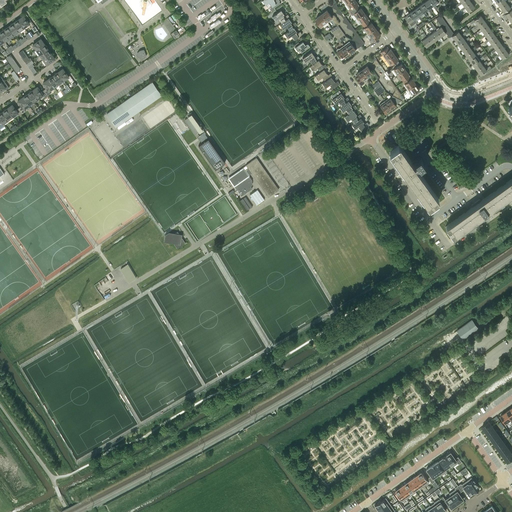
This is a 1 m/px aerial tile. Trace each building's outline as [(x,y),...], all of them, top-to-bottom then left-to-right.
[(354,0),(351,0),(346,4),(350,9),(348,10),(349,13),(358,6),(357,4),(358,4),(354,0)] [(433,6),(429,0),(426,0),(423,2),(428,9),(431,13),(433,12),(430,8),(433,6)] [(436,0),(429,0),(433,6),(435,10),(437,8),(435,4),(438,2),(436,0)] [(465,8),(467,11),(468,12),(474,7),(470,1),(464,6),(460,9),(461,11),(465,8)] [(428,9),(423,2),(419,6),(423,13),(426,17),(428,15),(425,12),(428,9)] [(511,6),(511,4),(509,6),(507,3),(500,8),(504,12),(510,8),(511,6)] [(358,6),(349,13),(351,15),(353,13),(357,18),(364,13),(360,8),(358,6)] [(423,13),(419,6),(414,10),(419,16),(418,16),(421,20),(423,19),(420,15),(423,13)] [(279,18),(282,23),(288,18),(289,17),(287,15),(285,16),(281,10),(272,17),(275,21),(279,18)] [(419,16),(414,10),(409,13),(413,20),(416,24),(418,23),(415,19),(418,16),(419,16)] [(321,14),(327,21),(332,18),(326,11),(321,14)] [(362,26),(369,21),(367,19),(368,18),(364,13),(357,18),(361,24),(361,23),(362,26)] [(413,20),(409,13),(404,17),(409,23),(408,23),(411,27),(413,26),(410,22),(413,20)] [(319,27),(321,25),(327,21),(321,14),(316,18),(317,19),(314,21),(319,27)] [(475,21),(477,24),(483,19),(480,15),(474,19),(473,19),(469,22),(471,24),(475,21)] [(18,19),(24,27),(29,24),(27,20),(26,20),(26,19),(23,16),(22,16),(20,17),(20,18),(18,19)] [(296,25),(294,22),(292,24),(288,18),(282,23),(279,24),(282,29),(286,26),(289,30),(293,27),(296,25)] [(13,23),(19,31),(24,27),(18,19),(16,20),(14,22),(13,23)] [(480,29),(487,24),(483,19),(477,24),(473,27),(474,28),(478,26),(480,29)] [(367,32),(374,27),(371,22),(370,23),(369,21),(362,26),(364,28),(367,32)] [(446,33),(446,32),(444,30),(442,28),(441,25),(439,23),(438,22),(437,23),(439,27),(436,29),(441,36),(446,33)] [(19,31),(13,23),(12,23),(10,24),(10,25),(8,26),(14,34),(19,31)] [(484,34),(490,29),(487,24),(480,29),(476,32),(477,32),(478,33),(482,31),(484,34)] [(432,33),(436,39),(441,36),(436,29),(434,25),(432,27),(434,31),(432,33)] [(4,30),(9,38),(14,34),(8,26),(6,27),(5,29),(4,30)] [(293,27),(284,34),(287,38),(291,35),(294,40),(302,35),(300,32),(297,33),(293,27)] [(378,37),(376,35),(379,33),(374,27),(367,32),(371,38),(368,40),(370,42),(378,37)] [(427,36),(431,43),(436,39),(432,33),(429,29),(427,30),(430,34),(427,36)] [(487,38),(494,34),(490,29),(484,34),(480,37),(481,38),(485,35),(487,38)] [(9,38),(4,30),(2,30),(0,31),(1,32),(0,32),(0,34),(4,41),(9,38)] [(462,36),(466,33),(465,32),(461,35),(458,31),(454,34),(452,35),(452,36),(455,40),(462,36)] [(431,43),(427,36),(424,32),(422,34),(425,38),(421,40),(426,47),(431,43)] [(491,43),(498,39),(494,34),(487,38),(483,41),(485,43),(489,40),(491,43)] [(462,36),(455,40),(459,45),(465,41),(466,41),(470,38),(468,36),(464,39),(462,36)] [(36,50),(44,44),(41,39),(33,45),(36,50)] [(354,47),(359,43),(352,39),(350,41),(350,42),(345,46),(350,53),(356,49),(354,47)] [(495,48),(501,43),(498,39),(491,43),(487,46),(488,48),(492,45),(495,48)] [(308,44),(306,44),(304,45),(302,41),(299,43),(298,42),(293,45),(295,47),(294,47),(297,50),(298,49),(301,52),(309,46),(308,44)] [(465,41),(459,45),(462,50),(469,45),(469,46),(473,43),(472,41),(468,44),(466,41),(465,41)] [(498,53),(505,48),(501,43),(495,48),(491,51),(492,53),(496,50),(498,53)] [(46,47),(47,46),(45,45),(44,44),(36,50),(40,54),(48,49),(46,47)] [(469,45),(462,50),(466,55),(472,50),(473,51),(477,48),(475,46),(471,49),(469,46),(469,45)] [(344,55),(345,57),(350,53),(345,46),(340,50),(339,48),(338,48),(336,49),(336,50),(341,57),(344,55)] [(387,59),(394,54),(390,49),(389,50),(387,47),(380,52),(382,55),(383,54),(387,59)] [(499,55),(502,58),(509,54),(505,48),(498,53),(494,56),(495,58),(499,55)] [(43,59),(51,54),(50,52),(50,50),(49,51),(48,49),(40,54),(43,59)] [(137,55),(141,59),(146,56),(144,50),(143,50),(141,51),(140,51),(139,52),(138,53),(137,54),(137,55)] [(472,50),(466,55),(469,60),(476,55),(476,56),(480,53),(479,51),(475,54),(473,51),(472,50)] [(312,64),(318,60),(319,59),(317,56),(315,58),(311,52),(302,58),(305,63),(309,60),(312,64)] [(480,61),(484,58),(487,55),(485,53),(482,55),(482,56),(478,59),(476,56),(476,55),(469,60),(473,65),(479,60),(480,61)] [(51,54),(43,59),(47,64),(55,59),(51,54)] [(394,54),(387,59),(390,65),(398,59),(394,54)] [(312,64),(309,66),(313,70),(316,68),(319,72),(323,69),(327,67),(325,64),(322,66),(318,60),(312,64)] [(479,60),(473,65),(477,70),(483,65),(487,62),(486,61),(482,64),(480,61),(479,60)] [(397,74),(405,69),(401,63),(394,69),(397,74)] [(483,65),(477,70),(480,75),(486,70),(487,70),(491,67),(490,66),(486,68),(483,65)] [(362,70),(367,77),(372,73),(367,66),(362,70)] [(63,69),(58,72),(63,80),(68,77),(63,69)] [(323,69),(319,72),(314,76),(317,80),(321,77),(324,81),(331,77),(332,76),(330,73),(327,75),(323,69)] [(403,81),(409,76),(408,74),(405,69),(397,74),(401,79),(403,81)] [(367,77),(362,70),(357,73),(358,76),(356,77),(361,85),(364,83),(362,81),(367,77)] [(58,84),(63,80),(58,72),(56,73),(54,74),(55,74),(53,76),(58,84)] [(48,79),(54,87),(58,84),(53,76),(51,77),(50,76),(49,78),(48,79)] [(407,88),(415,83),(411,78),(411,79),(409,76),(403,81),(404,83),(407,88)] [(324,81),(322,83),(325,88),(329,85),(332,89),(339,84),(337,81),(335,83),(331,77),(324,81)] [(44,90),(48,95),(51,93),(49,91),(54,87),(48,79),(43,83),(46,88),(44,90)] [(0,91),(5,88),(6,89),(9,87),(4,81),(0,83),(0,91)] [(116,127),(162,95),(158,90),(152,81),(130,96),(106,113),(116,127)] [(415,83),(407,88),(412,94),(419,89),(415,83)] [(48,95),(44,90),(41,92),(37,87),(32,90),(38,98),(43,95),(45,97),(48,95)] [(27,94),(33,102),(38,98),(32,90),(31,91),(29,92),(27,94)] [(349,100),(347,97),(345,99),(340,93),(338,95),(336,93),(334,95),(335,97),(331,99),(335,104),(339,101),(342,105),(348,101),(349,100)] [(394,93),(392,95),(401,100),(403,101),(405,99),(400,93),(398,95),(394,93)] [(26,95),(25,94),(24,96),(23,97),(28,105),(33,102),(27,94),(26,95)] [(396,105),(395,104),(401,100),(392,95),(391,98),(390,98),(385,102),(391,109),(396,105)] [(18,108),(22,113),(25,111),(24,109),(28,105),(23,97),(18,101),(21,106),(18,108)] [(349,113),(353,110),(356,108),(354,105),(352,107),(348,101),(342,105),(339,107),(342,112),(346,109),(349,113)] [(391,109),(385,102),(380,106),(385,113),(391,109)] [(7,108),(13,116),(18,113),(19,115),(22,113),(18,108),(16,110),(12,104),(7,108)] [(2,112),(8,120),(13,116),(7,108),(6,109),(4,110),(2,112)] [(360,118),(361,117),(359,115),(357,116),(353,110),(349,113),(344,117),(347,121),(351,118),(354,122),(360,118)] [(199,132),(203,130),(192,113),(188,116),(188,117),(184,120),(195,135),(199,132)] [(360,118),(354,122),(352,124),(351,124),(354,129),(358,126),(361,130),(369,125),(367,122),(364,124),(360,118)] [(215,169),(217,168),(225,162),(208,138),(200,144),(198,145),(215,169)] [(414,164),(411,160),(399,144),(389,152),(429,207),(439,199),(420,173),(425,169),(423,167),(422,164),(424,163),(419,156),(415,159),(417,162),(414,164)] [(246,165),(248,168),(252,173),(268,197),(279,189),(256,158),(246,165)] [(248,175),(252,173),(248,168),(244,170),(243,168),(229,178),(241,196),(252,188),(251,186),(251,185),(252,185),(252,183),(252,182),(251,181),(252,181),(248,175)] [(445,226),(453,237),(511,193),(511,178),(481,201),(479,199),(473,203),(471,204),(473,207),(445,226)] [(171,236),(172,232),(168,232),(165,235),(163,241),(170,243),(171,239),(169,237),(171,236)] [(179,234),(177,232),(175,233),(172,232),(171,236),(169,237),(171,239),(170,243),(174,243),(177,248),(180,247),(182,247),(183,245),(185,243),(182,238),(182,234),(179,234)] [(121,268),(123,271),(129,282),(136,278),(128,264),(121,268)] [(478,328),(472,319),(456,330),(463,339),(478,328)] [(504,413),(501,416),(506,423),(510,420),(504,413)] [(489,421),(482,427),(485,430),(492,425),(489,421)] [(492,425),(485,430),(488,434),(495,429),(492,425)] [(495,429),(488,434),(490,438),(498,433),(495,429)] [(498,433),(490,438),(493,442),(500,437),(498,433)] [(500,437),(493,442),(496,446),(503,441),(500,437)] [(503,441),(496,446),(499,450),(506,445),(503,441)] [(506,445),(499,450),(502,454),(509,449),(506,445)] [(509,449),(502,454),(504,458),(511,453),(509,449)] [(445,455),(444,456),(450,465),(451,467),(458,463),(458,464),(461,462),(458,456),(455,458),(450,452),(445,455)] [(438,460),(444,469),(445,469),(450,465),(444,456),(442,457),(438,460)] [(434,464),(432,465),(438,474),(440,476),(446,471),(445,469),(444,469),(438,460),(438,461),(434,464)] [(431,466),(426,469),(431,476),(428,478),(431,483),(435,481),(432,478),(438,474),(432,465),(430,466),(431,466)] [(421,471),(416,475),(424,486),(429,482),(421,471)] [(416,475),(412,478),(418,487),(420,489),(424,486),(416,475)] [(471,477),(466,481),(474,492),(479,488),(471,477)] [(412,478),(408,481),(414,490),(418,487),(412,478)] [(408,481),(403,484),(411,495),(416,492),(414,490),(408,481)] [(461,483),(458,486),(461,491),(464,489),(469,495),(474,492),(466,481),(461,484),(461,483)] [(403,484),(399,487),(407,498),(411,495),(403,484)] [(455,489),(449,493),(450,495),(451,495),(457,504),(463,499),(458,493),(461,491),(458,486),(454,488),(455,489)] [(395,490),(394,491),(402,501),(407,498),(399,487),(397,489),(397,488),(395,490)] [(443,496),(439,498),(443,504),(446,502),(451,508),(457,504),(451,495),(450,495),(445,499),(443,496)] [(377,503),(374,505),(377,509),(388,502),(385,497),(380,501),(377,503)] [(439,499),(434,502),(434,503),(440,511),(442,511),(446,510),(439,499)] [(388,502),(377,509),(379,511),(382,511),(391,506),(388,502)] [(430,506),(434,511),(440,511),(434,503),(430,506)]
